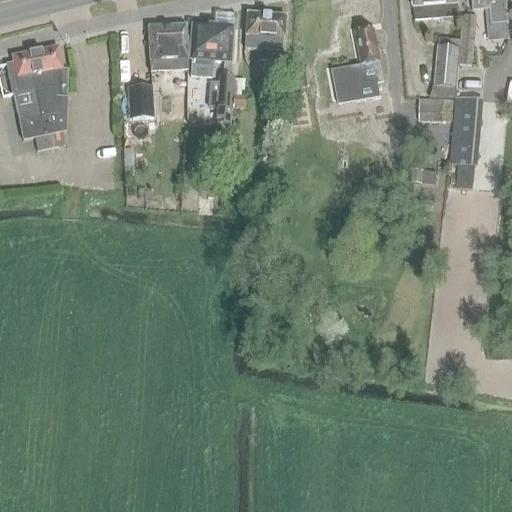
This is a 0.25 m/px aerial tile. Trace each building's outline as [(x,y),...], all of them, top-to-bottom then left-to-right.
[(457,0),(413,0),(415,23),(459,20),(457,0)] [(509,26),(506,0),(471,0),(472,1),(473,14),(491,12),(492,27),(509,26)] [(285,19),(245,16),(244,39),(245,39),(244,52),(259,53),(259,60),(278,62),(279,54),(280,54),(281,41),(283,41),(285,19)] [(477,18),(464,17),(459,66),(471,67),(477,18)] [(223,64),(229,65),(229,64),(232,30),(214,29),(192,27),(191,39),(190,51),(189,62),(192,62),(191,72),(211,74),(212,64),(223,64)] [(184,28),(147,30),(150,74),(187,71),(184,28)] [(362,68),(332,74),(338,108),(380,100),(377,87),(383,86),(374,33),(370,33),(368,32),(360,33),(359,36),(356,36),(362,68)] [(65,149),(62,136),(65,135),(66,95),(67,95),(68,73),(59,71),(59,65),(56,50),(11,59),(12,65),(0,67),(0,96),(1,100),(12,98),(22,144),(34,141),(37,155),(65,149)] [(459,52),(438,50),(433,90),(454,92),(459,52)] [(231,99),(233,79),(218,78),(217,86),(209,85),(207,110),(216,111),(215,127),(229,129),(230,110),(231,99)] [(151,89),(127,90),(129,122),(153,121),(151,89)] [(249,99),(231,99),(230,110),(248,112),(249,99)] [(455,101),(449,166),(478,168),(483,103),(455,101)] [(452,102),(419,102),(419,125),(453,125),(452,102)] [(422,186),(423,173),(411,172),(410,185),(422,186)]
